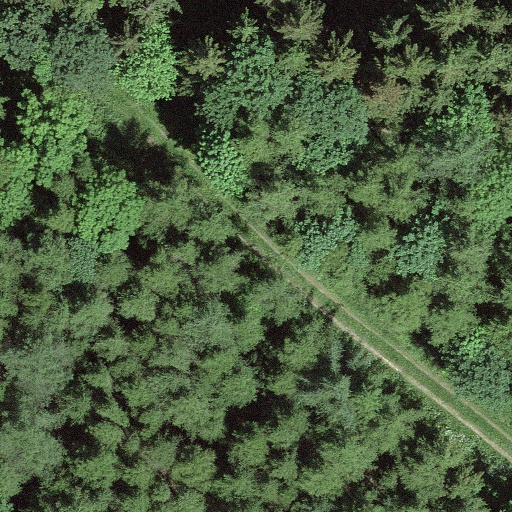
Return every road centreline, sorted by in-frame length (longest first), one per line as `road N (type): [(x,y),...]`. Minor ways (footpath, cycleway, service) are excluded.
road 1 (track): [(33,8),(173,157),(511,444)]
road 2 (track): [(4,0),(353,99),(511,100)]
